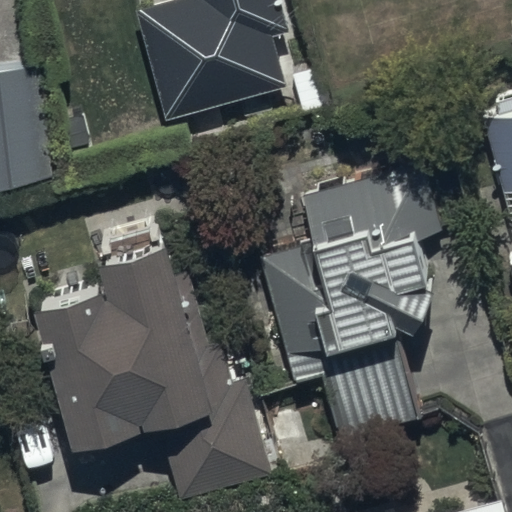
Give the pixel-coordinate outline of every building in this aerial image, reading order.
[(196,0),(141,13),(166,122),(283,95),(271,41),(286,37),(277,0),(196,0)] [(39,58),(0,62),(0,184),(54,178),(39,58)] [(511,98),(485,106),(511,207),(511,240),(505,242),(511,267),(511,98)] [(317,245),(265,259),(298,387),(328,379),(344,440),(419,420),(399,343),(411,339),(434,296),(426,293),(414,245),(414,235),(424,239),(441,232),(426,166),(394,113),(350,126),(355,184),(304,197),(317,245)] [(116,273),(41,293),(79,434),(168,410),(185,475),(287,447),(282,429),(304,423),(297,395),(265,403),(253,357),(238,361),(227,320),(206,326),(179,227),(108,246),(116,273)]
